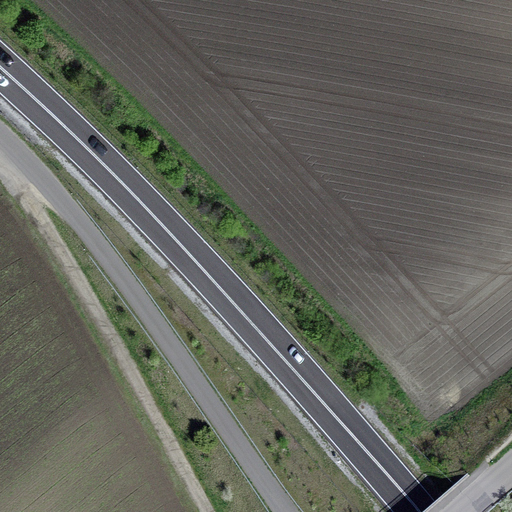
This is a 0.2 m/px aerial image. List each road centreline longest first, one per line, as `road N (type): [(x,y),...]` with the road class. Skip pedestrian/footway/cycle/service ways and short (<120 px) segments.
road 1 (trunk): [(419,511),(132,193),(0,67)]
road 2 (track): [(0,134),(82,225),(284,511)]
road 3 (track): [(14,147),(38,214),(207,511)]
